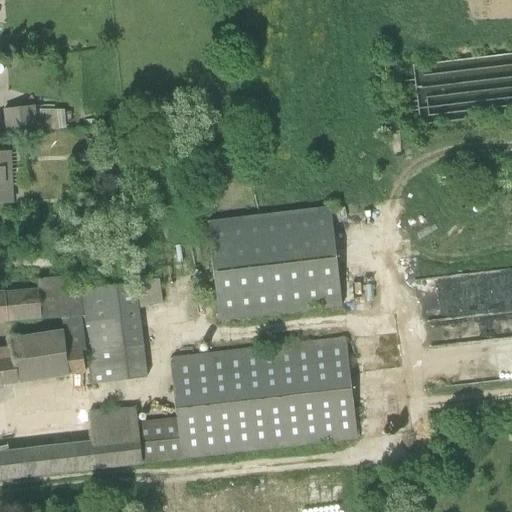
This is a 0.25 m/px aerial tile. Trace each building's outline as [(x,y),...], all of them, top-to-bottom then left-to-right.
[(465,64),(469,104),(511,99),(511,68),(499,70),(498,60),(465,64)] [(33,105),(2,109),(6,136),(39,132),(66,129),(64,118),(63,111),(35,114),(34,110),(33,105)] [(0,201),(14,201),(12,153),(0,153),(0,201)] [(130,201),(108,202),(109,219),(131,217),(130,201)] [(331,206),(208,221),(219,320),(343,305),(331,206)] [(41,320),(41,318),(61,316),(62,329),(10,337),(11,345),(16,383),(70,375),(85,372),(82,349),(86,349),(90,383),(148,377),(138,304),(163,301),(159,278),(135,282),(66,290),(65,275),(37,278),(39,288),(4,290),(7,323),(41,320)] [(142,462),(142,463),(358,437),(346,338),(170,358),(176,417),(137,421),(142,462)] [(0,385),(16,383),(11,345),(0,346),(0,385)] [(0,478),(142,462),(137,421),(136,406),(88,411),(92,440),(0,450),(0,478)]
